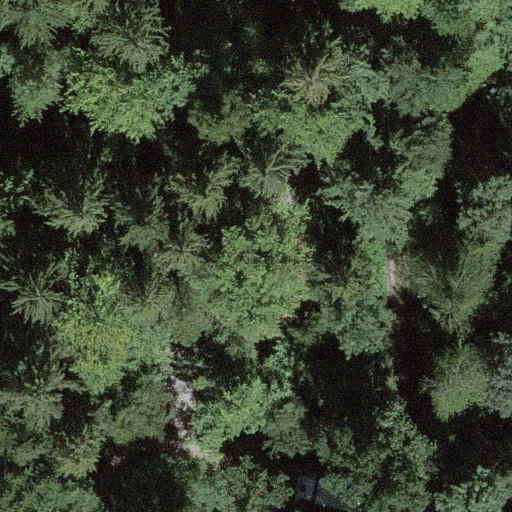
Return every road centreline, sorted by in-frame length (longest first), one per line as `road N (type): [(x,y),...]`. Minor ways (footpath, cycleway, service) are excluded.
road 1 (unclassified): [(105,511),(392,0)]
road 2 (track): [(511,481),(0,395)]
